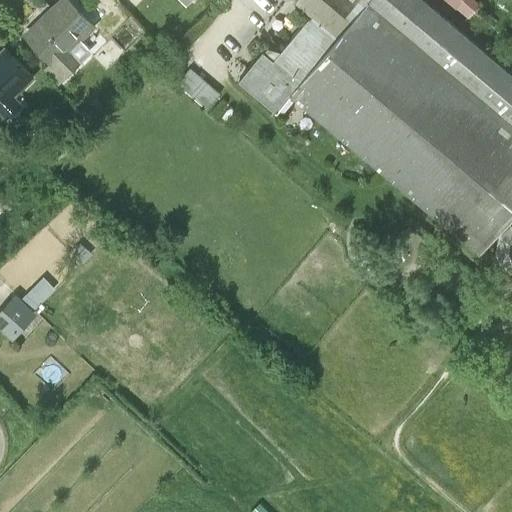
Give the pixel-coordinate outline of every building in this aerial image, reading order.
[(95,26),(79,11),(68,0),(61,0),(27,33),(53,59),(44,68),(60,82),(92,50),(82,40),(95,26)] [(297,0),(312,12),(282,49),(269,45),(266,49),(265,48),(240,78),(278,110),(292,92),(480,251),(511,213),(511,71),(426,0),(358,0),(346,14),(329,0),(297,0)] [(463,0),(458,7),(470,17),(480,5),(473,0),(463,0)] [(0,108),(7,115),(22,101),(11,90),(20,81),(25,86),(36,74),(10,49),(1,59),(0,58),(0,108)] [(88,98),(79,107),(92,120),(101,111),(88,98)] [(38,311),(36,309),(17,292),(0,310),(0,326),(13,338),(38,311)]
